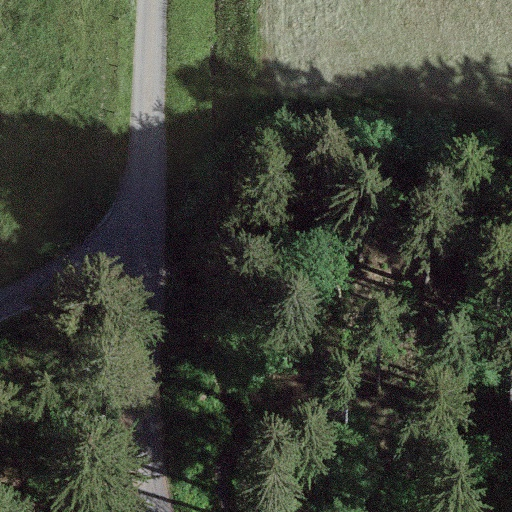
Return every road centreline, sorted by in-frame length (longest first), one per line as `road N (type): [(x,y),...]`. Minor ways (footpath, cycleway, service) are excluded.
road 1 (unclassified): [(141,252),(142,425),(160,511)]
road 2 (residential): [(141,252),(157,0)]
road 3 (residential): [(0,308),(141,252)]
